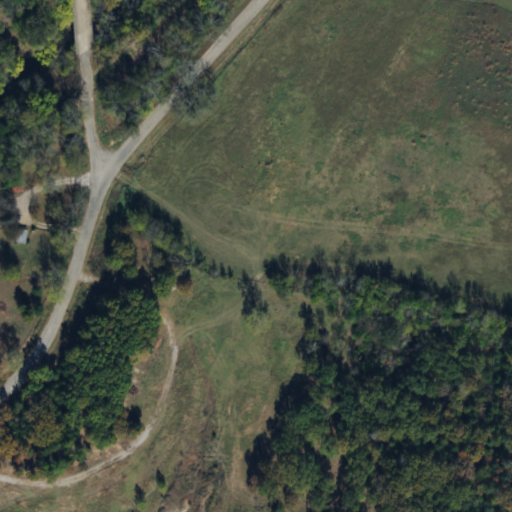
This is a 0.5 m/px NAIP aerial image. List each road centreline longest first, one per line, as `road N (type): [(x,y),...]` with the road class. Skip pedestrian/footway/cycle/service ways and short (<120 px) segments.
road 1 (tertiary): [(0,396),(58,318),(103,179),(258,0)]
road 2 (residential): [(83,54),(92,151),(103,179)]
